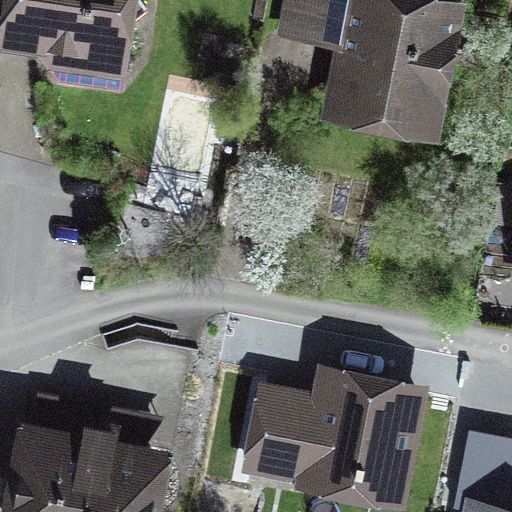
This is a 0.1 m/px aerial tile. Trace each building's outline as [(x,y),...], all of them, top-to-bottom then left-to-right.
[(124,55),(115,54),(119,29),(147,8),(140,0),(22,0),(26,5),(14,13),(11,39),(42,44),(60,67),(58,79),(119,88),(124,55)] [(431,122),(454,6),(422,0),(354,0),(334,103),(431,122)] [(416,389),(327,372),(322,397),(263,385),(254,434),(313,446),(307,475),(395,493),(416,389)] [(148,511),(158,464),(144,461),(140,450),(111,444),(114,429),(84,424),(79,448),(25,438),(10,511),(148,511)] [(511,511),(511,435),(470,427),(454,503),(474,507),(473,511),(511,511)]
